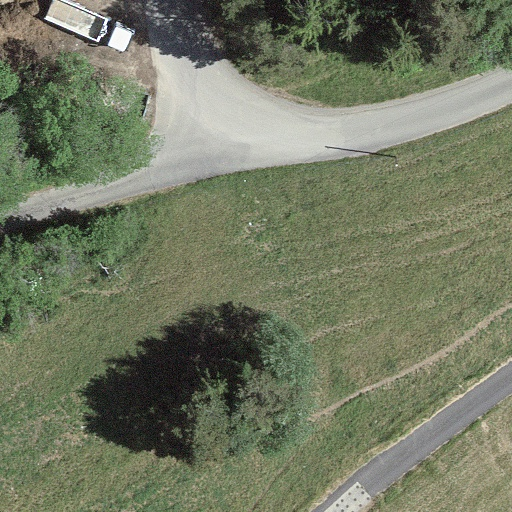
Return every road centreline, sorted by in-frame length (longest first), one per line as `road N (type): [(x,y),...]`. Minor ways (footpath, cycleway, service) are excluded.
road 1 (unclassified): [(231,129),(372,128),(511,84)]
road 2 (unclassified): [(0,220),(231,129)]
road 3 (unclassified): [(231,129),(193,72),(174,0)]
